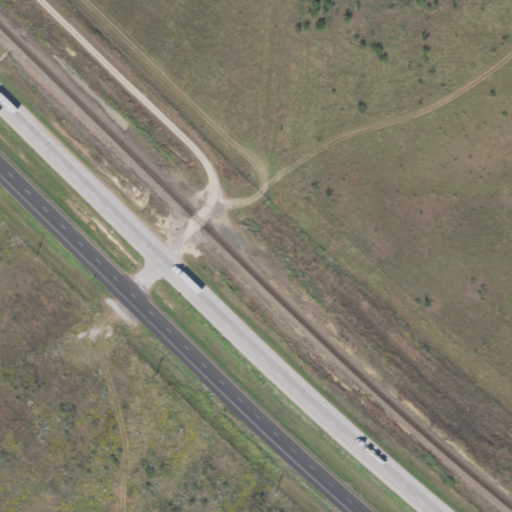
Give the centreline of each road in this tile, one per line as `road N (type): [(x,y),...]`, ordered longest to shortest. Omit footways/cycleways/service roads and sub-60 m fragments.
road 1 (trunk): [(430,511),(270,371),(0,108)]
road 2 (trunk): [(0,168),(360,511)]
road 3 (residential): [(45,0),(216,172),(213,206),(131,293)]
